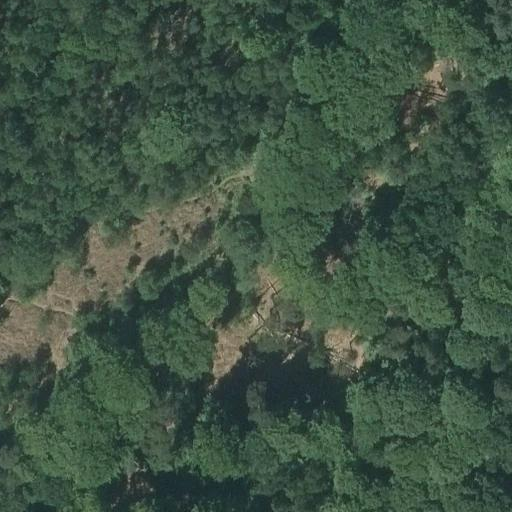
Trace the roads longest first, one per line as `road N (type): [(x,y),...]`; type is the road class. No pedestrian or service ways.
road 1 (track): [(0,422),(290,179),(329,119)]
road 2 (track): [(511,220),(360,511)]
road 3 (track): [(398,0),(329,119)]
